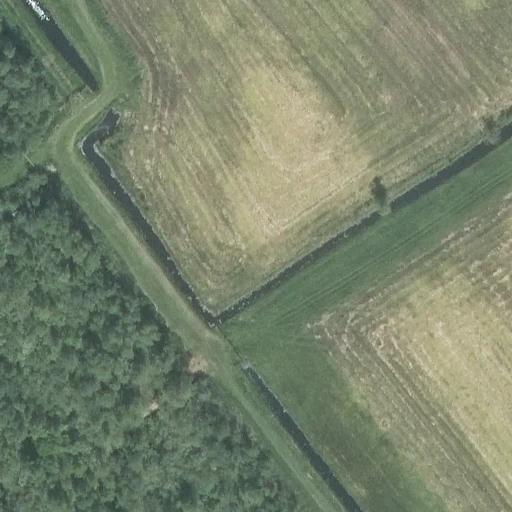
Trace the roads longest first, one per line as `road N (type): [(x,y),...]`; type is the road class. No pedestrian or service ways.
road 1 (track): [(70,0),(114,70),(112,93),(70,131),(59,153),(212,358)]
road 2 (track): [(511,163),(212,358)]
road 3 (track): [(109,511),(90,483),(92,466),(212,358)]
road 4 (track): [(212,358),(332,511)]
